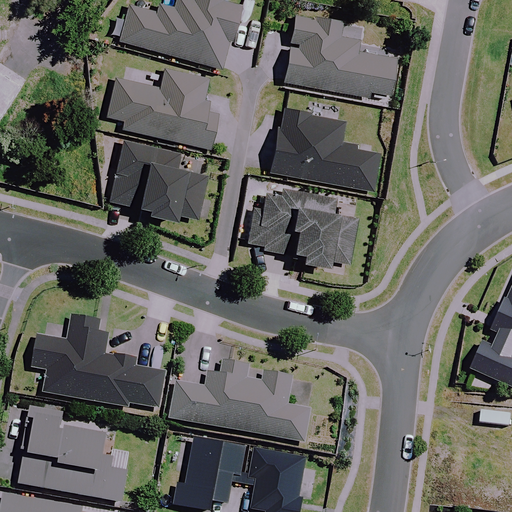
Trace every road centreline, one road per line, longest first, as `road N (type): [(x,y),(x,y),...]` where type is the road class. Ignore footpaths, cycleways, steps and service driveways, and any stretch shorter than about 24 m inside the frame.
road 1 (residential): [(0,235),(112,258),(201,298),(393,344)]
road 2 (residential): [(485,227),(450,168),(444,132),(464,0)]
road 3 (residential): [(393,344),(376,511)]
road 4 (residential): [(485,227),(446,259),(393,344)]
